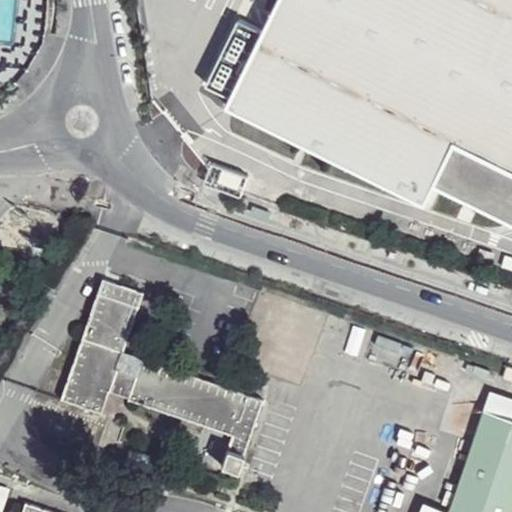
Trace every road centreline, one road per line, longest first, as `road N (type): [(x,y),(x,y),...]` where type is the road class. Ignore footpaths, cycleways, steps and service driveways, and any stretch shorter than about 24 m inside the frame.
road 1 (unclassified): [(511,326),(203,219),(132,171),(81,122)]
road 2 (unclassified): [(81,122),(94,37),(88,0)]
